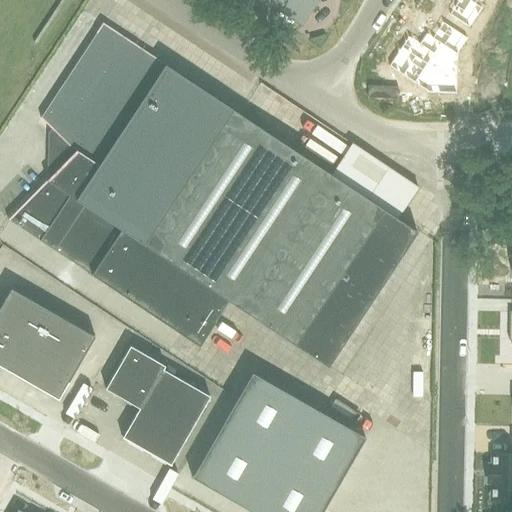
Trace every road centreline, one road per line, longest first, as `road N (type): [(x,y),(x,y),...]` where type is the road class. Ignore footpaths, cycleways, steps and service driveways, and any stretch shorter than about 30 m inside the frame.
road 1 (residential): [(448,511),(456,136)]
road 2 (residential): [(317,94),(176,0)]
road 3 (residential): [(456,136),(371,129),(317,94)]
road 4 (residential): [(128,511),(16,448)]
